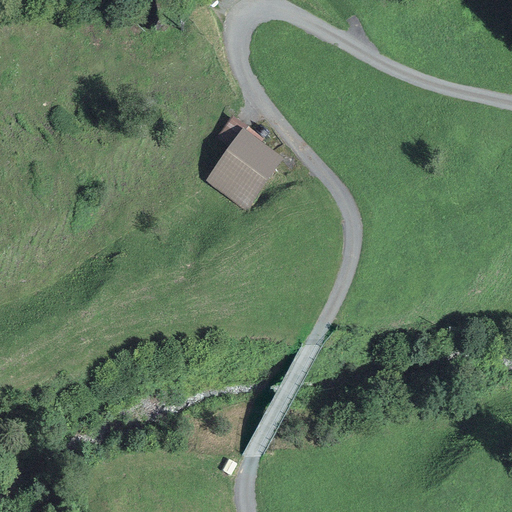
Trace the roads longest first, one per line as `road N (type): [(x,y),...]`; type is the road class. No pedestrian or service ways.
road 1 (unclassified): [(282,10),(247,14),(236,30),(236,55),(244,81),(347,201),(351,253),(342,289),(250,455),(247,511)]
road 2 (unclassified): [(282,10),(390,68),(511,102)]
